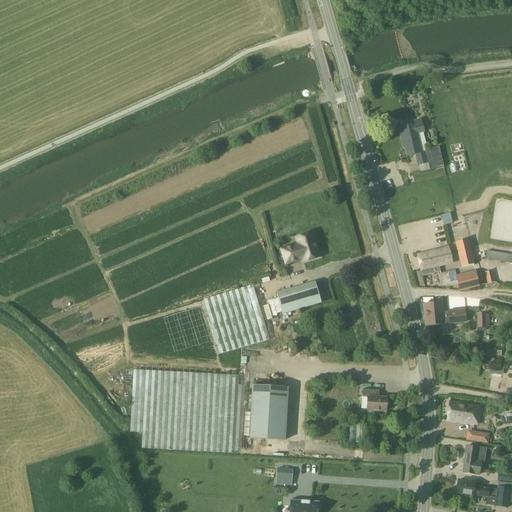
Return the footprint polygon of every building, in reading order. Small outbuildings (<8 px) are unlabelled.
[(418,166),(429,163),(431,171),(445,167),(439,147),(432,148),(432,150),(425,152),(424,146),(427,143),(421,122),(400,127),(407,156),(415,154),(418,166)] [(319,258),(312,234),(296,238),(298,245),(281,250),(286,265),(297,261),(296,260),(302,258),(304,263),(319,258)] [(475,265),(469,239),(455,242),(462,268),(475,265)] [(452,263),(448,248),(417,255),(421,271),(452,263)] [(486,259),(511,263),(511,254),(508,254),(487,251),(486,259)] [(480,287),(475,271),(455,276),(459,292),(480,287)] [(495,282),(492,271),(484,272),(487,284),(495,282)] [(316,284),(278,295),(283,314),(322,303),(316,284)] [(269,340),(253,286),(203,300),(220,355),(269,340)] [(466,322),(465,310),(443,312),(442,302),(424,304),(426,326),(466,322)] [(487,328),(487,315),(477,315),(477,328),(487,328)] [(240,454),(242,454),(246,376),(133,370),(130,433),(142,433),(142,449),(191,451),(240,454)] [(286,387),(252,385),(249,437),(283,438),(286,387)] [(386,411),(387,399),(378,398),(379,391),(362,390),(362,397),(368,397),(367,410),(386,411)] [(448,420),(473,424),(476,407),(451,402),(448,420)] [(480,433),(479,441),(489,443),(489,438),(490,435),(480,433)] [(480,475),(482,463),(484,464),(486,449),(478,448),(467,447),(463,473),(474,474),(480,475)] [(293,470),(277,469),(276,478),(292,479),(293,470)] [(511,474),(498,473),(497,481),(511,482),(511,474)] [(488,497),(487,505),(494,506),(494,507),(508,509),(511,489),(511,483),(498,482),(497,487),(496,490),(475,487),(476,481),(466,479),(466,481),(458,480),(457,493),(488,497)] [(289,500),(287,511),(316,511),(317,502),(289,500)]
